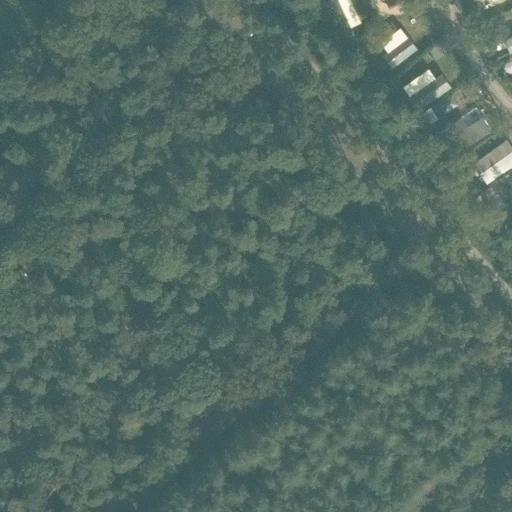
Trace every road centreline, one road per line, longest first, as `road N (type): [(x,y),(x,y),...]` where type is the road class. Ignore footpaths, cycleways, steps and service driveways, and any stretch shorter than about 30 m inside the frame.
road 1 (tertiary): [(511,343),(194,0)]
road 2 (track): [(426,247),(110,511)]
